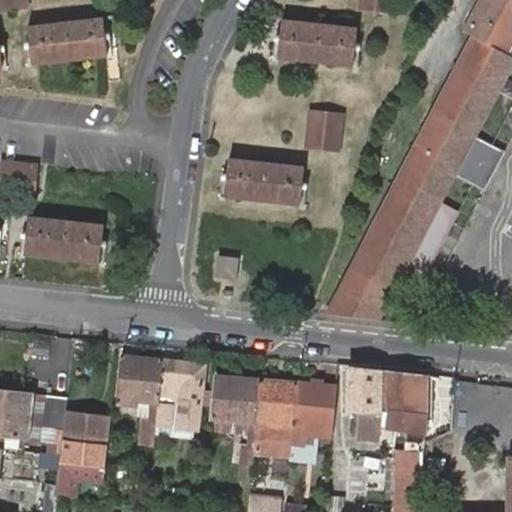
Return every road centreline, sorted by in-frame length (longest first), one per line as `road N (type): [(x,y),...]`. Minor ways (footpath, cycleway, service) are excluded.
road 1 (residential): [(159,316),(511,361)]
road 2 (residential): [(227,0),(197,66),(181,138),(159,316)]
road 3 (residential): [(0,297),(159,316)]
